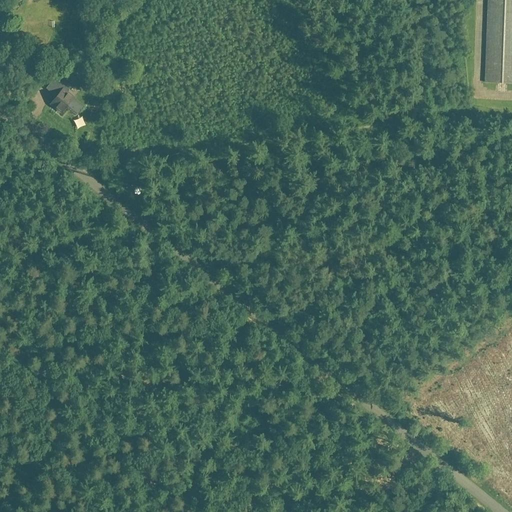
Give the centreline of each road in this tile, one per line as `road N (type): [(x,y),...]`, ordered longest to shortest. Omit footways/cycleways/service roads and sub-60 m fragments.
road 1 (unclassified): [(506,511),(0,112)]
road 2 (track): [(78,172),(271,133),(480,112),(511,116)]
road 3 (track): [(87,179),(71,212),(74,288),(113,420),(162,511)]
road 4 (track): [(0,424),(87,437),(105,511)]
road 5 (track): [(384,410),(511,319)]
